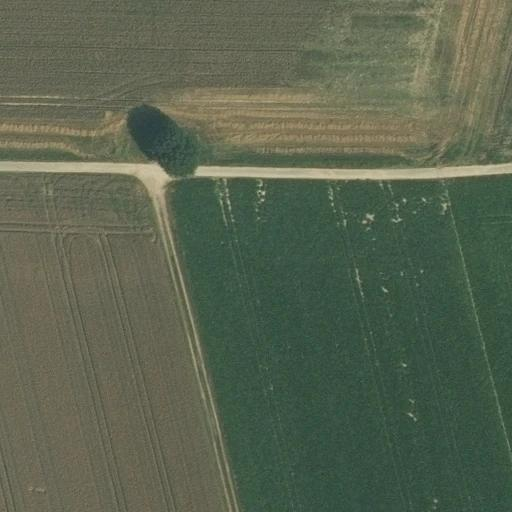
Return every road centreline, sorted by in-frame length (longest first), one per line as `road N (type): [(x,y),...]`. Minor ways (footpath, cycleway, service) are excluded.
road 1 (track): [(0,167),(390,174),(511,167)]
road 2 (track): [(226,511),(137,170)]
